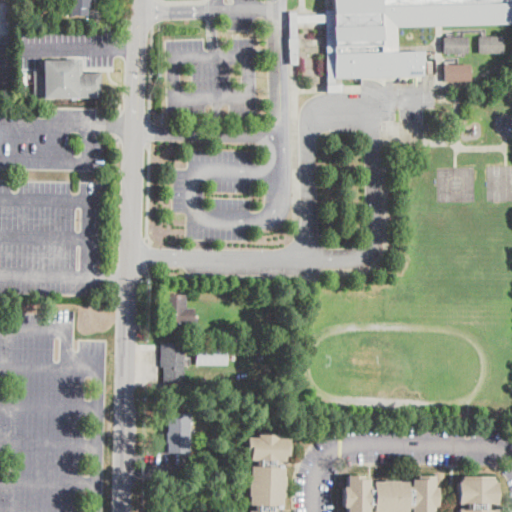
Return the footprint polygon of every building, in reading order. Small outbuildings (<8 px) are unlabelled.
[(91,0),(91,8),(91,9),(88,9),(88,16),(70,16),(70,8),(63,8),(63,0),(91,0)] [(511,0),(511,24),(440,26),(440,32),(436,32),(436,26),(396,27),(396,51),(422,50),(423,77),(334,79),(334,84),(341,84),(341,92),(326,92),(324,22),(297,23),(298,65),(289,65),(288,12),(295,12),(295,15),(324,15),(324,9),(332,9),(331,0),(511,0)] [(502,35),(501,53),(477,53),(477,35),(502,35)] [(442,36),(466,36),(466,50),(442,50),(442,36)] [(81,72),(81,74),(100,73),(100,97),(33,98),(33,71),(43,71),(43,61),(81,60),(81,72)] [(443,62),(468,62),(469,79),(443,79),(443,62)] [(194,308),(194,323),(183,323),(183,333),(164,332),(164,324),(165,294),(185,295),(185,308),(194,308)] [(183,366),(183,382),(163,382),(164,367),(160,367),(161,342),(181,343),(181,349),(184,349),(183,366)] [(196,348),(227,348),(226,364),(196,363),(196,348)] [(172,451),(168,451),(167,411),(187,410),(188,451),(172,451)] [(277,435),(277,438),(288,439),(287,456),(284,456),(284,461),(276,461),(276,467),(282,468),(282,476),(283,476),(282,497),(281,497),(281,506),(276,506),(275,511),(246,511),(247,511),(253,511),(254,505),(248,505),(248,496),(247,496),(248,475),(249,475),(250,465),(256,466),(256,461),(248,461),(248,454),(245,454),(246,437),(256,437),(257,434),(277,435)] [(371,486),(372,486),(372,481),(406,482),(406,486),(410,487),(411,479),(416,479),(416,476),(433,476),(433,487),(436,487),(436,507),(432,507),(432,511),(410,511),(410,508),(407,508),(407,511),(372,511),(372,508),(368,508),(368,511),(346,511),(346,507),(342,507),(343,487),(346,487),(346,475),(362,476),(362,479),(368,479),(368,486),(371,486)] [(492,476),(492,479),(493,479),(493,482),(496,482),(496,504),(487,504),(487,509),(496,509),(496,511),(457,511),(457,509),(465,509),(465,504),(457,504),(457,482),(459,482),(459,479),(461,479),(461,476),(492,476)]
